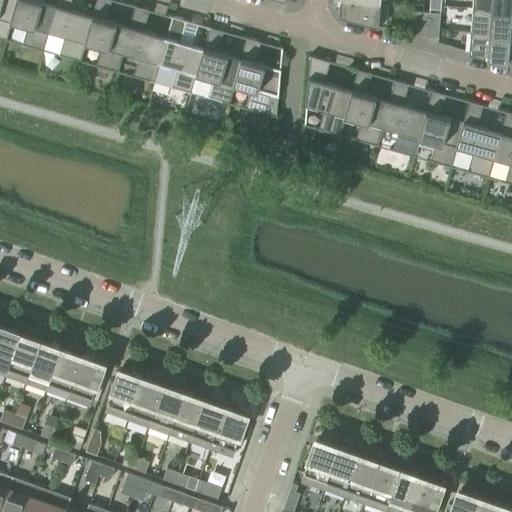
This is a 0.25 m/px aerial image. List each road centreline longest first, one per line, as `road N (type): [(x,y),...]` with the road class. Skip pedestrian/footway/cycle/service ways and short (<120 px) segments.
road 1 (residential): [(0,258),(312,362)]
road 2 (residential): [(312,362),(511,438)]
road 3 (residential): [(511,91),(311,34)]
road 4 (residential): [(260,511),(312,362)]
road 5 (residential): [(311,34),(188,0)]
